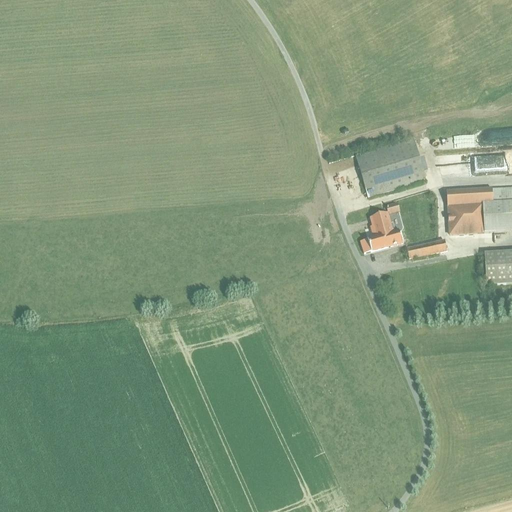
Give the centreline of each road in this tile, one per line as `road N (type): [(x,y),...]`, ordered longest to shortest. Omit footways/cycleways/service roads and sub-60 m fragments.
road 1 (track): [(394,511),(426,455),(420,406),(344,225),(299,83),(250,0)]
road 2 (unknown): [(366,278),(511,246)]
